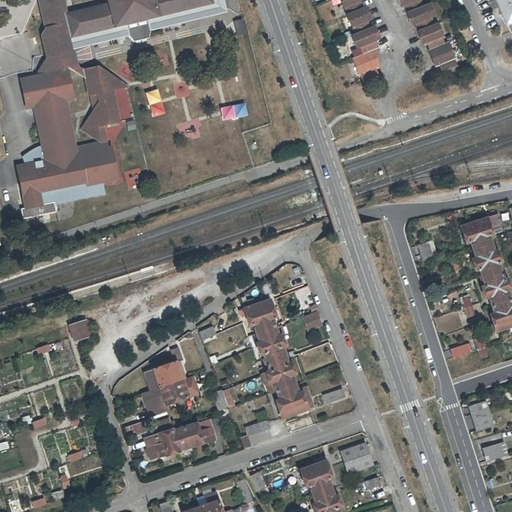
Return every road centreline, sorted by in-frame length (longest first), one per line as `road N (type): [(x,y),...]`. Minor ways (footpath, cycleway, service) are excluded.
road 1 (tertiary): [(270,0),(446,511)]
road 2 (residential): [(136,497),(99,388),(296,244)]
road 3 (residential): [(136,497),(369,416)]
road 4 (residential): [(502,89),(398,125),(386,95),(397,47),(380,0)]
road 5 (residential): [(448,392),(391,209)]
road 6 (residential): [(296,244),(369,416)]
road 7 (residential): [(486,511),(448,392)]
road 8 (residential): [(391,209),(511,189)]
